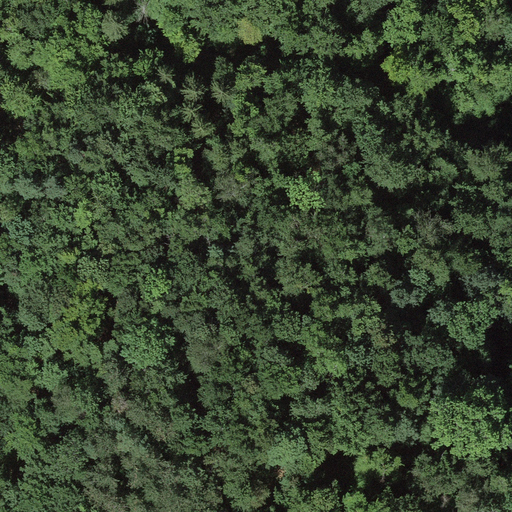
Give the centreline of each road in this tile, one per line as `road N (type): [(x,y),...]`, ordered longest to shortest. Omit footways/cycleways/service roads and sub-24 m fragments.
road 1 (track): [(511,149),(314,80),(171,56),(84,80),(46,109),(0,170)]
road 2 (track): [(408,511),(369,499),(320,498),(276,511)]
